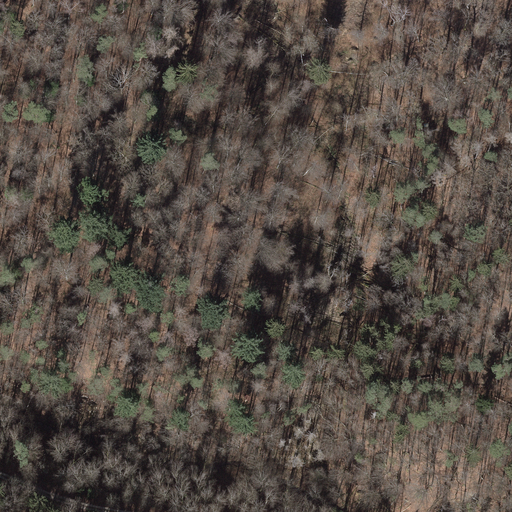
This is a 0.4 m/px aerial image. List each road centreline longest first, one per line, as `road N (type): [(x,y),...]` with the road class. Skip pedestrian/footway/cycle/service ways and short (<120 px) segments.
road 1 (track): [(0,296),(50,272),(156,132),(175,97),(192,0)]
road 2 (track): [(0,214),(17,141),(0,29)]
road 3 (track): [(129,511),(0,472)]
